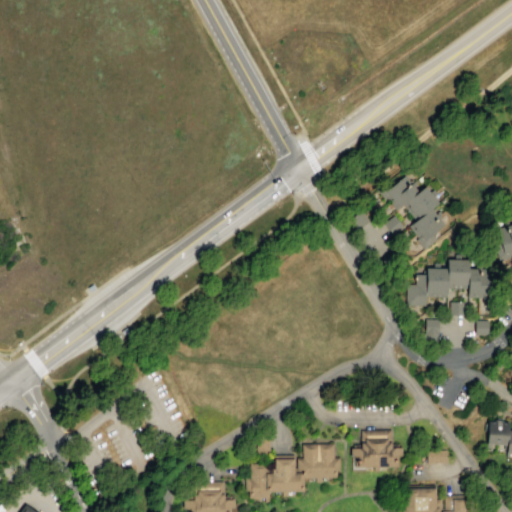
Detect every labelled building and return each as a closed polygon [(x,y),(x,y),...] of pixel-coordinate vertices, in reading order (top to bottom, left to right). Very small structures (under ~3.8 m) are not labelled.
[(380,193),(393,211),(402,204),(414,220),(406,226),(423,248),(434,239),(430,234),(443,224),(430,207),(436,203),(417,178),(410,183),(403,175),(380,193)] [(511,223),(490,229),(498,261),(511,256),(511,253),(511,252),(511,213),(511,214),(511,223)] [(404,305),(404,284),(413,284),(413,273),(424,274),(424,267),(445,268),(445,259),(466,259),(466,268),(487,268),(487,284),(494,284),(493,300),(481,300),(481,297),(465,297),(465,288),(445,287),(445,294),(443,294),(442,296),(424,296),(424,305),(404,305)] [(448,315),(448,301),(462,302),(462,315),(448,315)] [(423,338),(423,319),(436,319),(436,338),(423,338)] [(472,334),(472,319),(486,319),(486,334),(472,334)] [(483,422),(486,423),(486,420),(492,420),(492,418),(501,419),(501,421),(507,422),(507,430),(511,430),(511,453),(507,453),(507,457),(504,457),(505,449),(502,449),(502,445),(489,444),(488,449),(484,448),(485,432),(482,432),(483,422)] [(358,429),(390,429),(390,446),(400,446),(400,456),(396,456),(396,466),(377,466),(377,470),(372,471),(371,466),(353,466),(353,456),(348,456),(348,448),(359,447),(358,429)] [(246,497),(266,497),(266,491),(302,490),(302,477),(334,477),(334,469),(337,469),(337,456),(332,456),(331,443),(300,443),(300,457),(291,457),(291,454),(272,454),(272,469),(265,469),(265,463),(247,463),(247,477),(243,477),(243,483),(246,483),(246,497)] [(425,464),(425,451),(446,451),(446,463),(425,464)] [(185,511),(226,511),(226,507),(232,507),(232,499),(230,499),(230,495),(222,495),(221,480),(195,480),(195,494),(191,494),(192,500),(181,500),(181,508),(185,508),(185,511)] [(396,511),(396,498),(401,498),(401,487),(433,487),(434,498),(441,498),(441,494),(462,494),(462,511),(396,511)]
